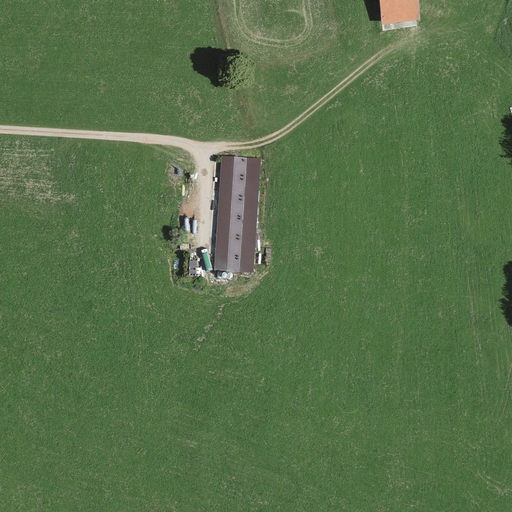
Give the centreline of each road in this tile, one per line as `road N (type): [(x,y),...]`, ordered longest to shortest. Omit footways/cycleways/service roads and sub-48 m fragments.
road 1 (track): [(203,259),(204,152),(165,139),(0,130)]
road 2 (track): [(419,32),(294,127),(264,142),(202,152)]
